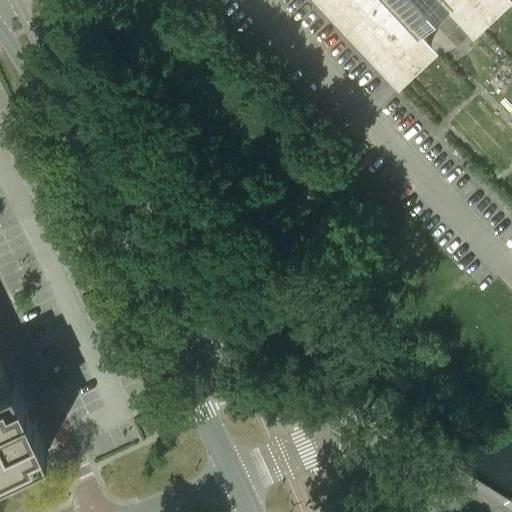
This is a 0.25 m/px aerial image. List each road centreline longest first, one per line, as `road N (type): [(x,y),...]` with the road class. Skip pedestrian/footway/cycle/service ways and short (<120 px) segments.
road 1 (tertiary): [(68,124),(232,473)]
road 2 (unclassified): [(474,511),(386,451),(353,441),(316,443),(232,473)]
road 3 (unclassified): [(93,511),(0,304)]
road 4 (tertiary): [(68,124),(13,0)]
